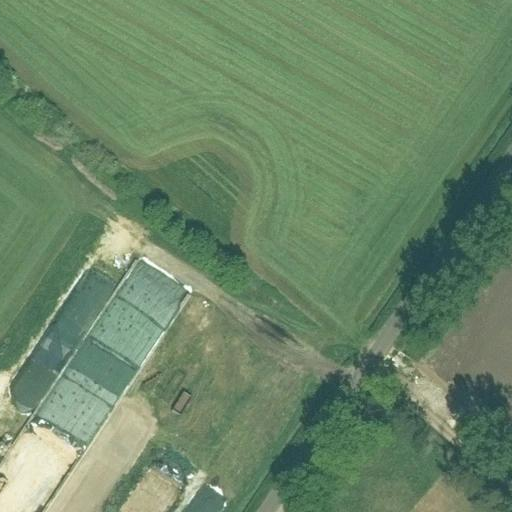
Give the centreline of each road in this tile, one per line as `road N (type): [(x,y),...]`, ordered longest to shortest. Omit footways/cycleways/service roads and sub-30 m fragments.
road 1 (unclassified): [(511,159),(265,511)]
road 2 (track): [(360,376),(511,497)]
